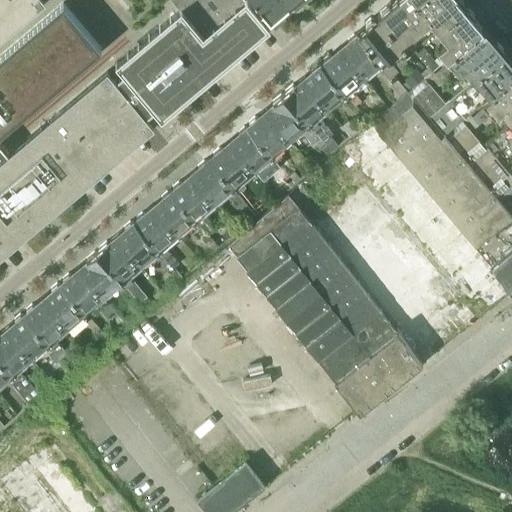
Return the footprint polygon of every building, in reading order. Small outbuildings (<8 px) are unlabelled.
[(0,0),(0,251),(151,124),(145,116),(154,108),(160,116),(161,117),(270,26),(266,21),(248,0),(171,0),(178,8),(114,60),(116,63),(109,69),(105,65),(6,149),(0,141),(0,128),(99,47),(62,2),(0,54),(0,33),(39,0),(0,0)] [(275,20),(289,9),(281,0),(254,0),(270,19),(272,17),(275,20)] [(298,0),(281,0),(289,9),(298,0)] [(417,0),(392,0),(385,6),(419,46),(432,35),(424,25),(432,18),(417,0)] [(417,0),(432,18),(442,28),(466,8),(463,5),(464,2),(462,0),(417,0)] [(406,57),(419,46),(385,6),(378,12),(378,13),(378,14),(378,15),(375,18),(375,17),(374,18),(371,18),(366,22),(366,25),(357,32),(358,32),(358,33),(387,67),(394,76),(401,70),(393,61),(403,53),(406,57)] [(466,8),(442,28),(445,33),(451,39),(442,46),(444,49),(433,58),(425,47),(419,52),(428,64),(421,71),(424,74),(448,54),(449,55),(483,28),(474,17),(474,14),(470,9),(467,9),(466,8)] [(340,48),(364,76),(374,67),(379,73),(387,67),(358,33),(356,34),(353,33),(348,38),(348,41),(340,48)] [(446,57),(408,90),(429,115),(446,101),(434,86),(443,83),(453,75),(463,86),(503,53),(502,52),(503,48),(498,42),(494,42),(486,33),(450,62),(446,57)] [(323,62),(322,63),(350,98),(356,93),(369,82),(364,76),(340,48),(331,55),(328,55),(323,59),(323,62)] [(429,115),(445,134),(511,77),(511,63),(508,58),(503,53),(463,86),(464,87),(447,101),(446,101),(429,115)] [(311,71),(303,78),(327,107),(339,97),(344,103),(350,98),(322,63),(321,62),(319,64),(316,64),(311,68),(311,71)] [(417,68),(404,79),(410,86),(423,75),(417,68)] [(511,77),(445,134),(465,158),(483,143),(472,130),(490,114),(487,111),(491,107),(497,113),(499,111),(509,122),(511,118),(511,77)] [(293,83),(283,92),(331,150),(338,144),(315,117),(327,107),(303,78),(294,85),(293,83)] [(400,96),(408,89),(398,78),(391,84),(400,96)] [(408,90),(371,122),(511,291),(511,290),(511,214),(505,207),(500,201),(483,180),(465,158),(445,134),(429,115),(408,90)] [(283,92),(272,101),(274,102),(266,108),(291,137),(301,129),(313,144),(317,141),(327,154),(331,150),(283,92)] [(361,99),(356,93),(350,98),(355,104),(356,103),(361,99)] [(247,124),(248,125),(277,159),(283,154),(278,148),(291,137),(266,108),(257,116),(255,115),(249,120),(249,123),(247,124)] [(465,158),(483,180),(511,155),(511,118),(509,122),(486,141),(489,145),(487,147),(483,143),(465,158)] [(342,126),(350,135),(357,130),(348,120),(342,126)] [(238,133),(230,140),(254,168),(264,160),(269,166),(277,159),(248,125),(247,126),(244,126),(238,130),(238,133)] [(242,178),(254,168),(230,140),(221,147),(219,147),(213,152),(213,154),(211,156),(240,190),(247,199),(255,193),(242,178)] [(511,155),(483,180),(500,201),(511,191),(511,155)] [(189,174),(213,202),(224,194),(229,200),(237,193),(208,159),(206,160),(203,160),(198,164),(198,167),(189,174)] [(285,178),(291,186),(301,178),(295,170),(285,178)] [(173,188),(171,190),(200,224),(208,233),(213,229),(201,213),(213,202),(189,174),(181,181),(178,181),(173,185),(173,188)] [(200,224),(171,190),(170,191),(167,191),(161,195),(161,198),(153,205),(176,233),(187,224),(193,230),(200,224)] [(511,191),(500,201),(505,207),(511,202),(511,191)] [(262,215),(392,382),(420,361),(312,224),(287,193),(262,215)] [(237,194),(230,200),(247,221),(254,215),(237,194)] [(258,212),(262,208),(256,201),(252,205),(258,212)] [(135,220),(164,254),(169,250),(170,249),(164,243),(176,233),(153,205),(144,212),(142,212),(136,216),(136,219),(135,220)] [(357,409),(392,382),(262,215),(227,244),(357,409)] [(116,235),(139,262),(150,253),(156,261),(164,254),(135,220),(134,219),(133,221),(130,221),(124,225),(124,228),(116,235)] [(208,234),(203,238),(208,243),(212,239),(208,234)] [(96,249),(125,284),(133,278),(127,272),(139,262),(116,235),(108,242),(106,240),(96,249)] [(213,240),(209,244),(213,248),(218,245),(213,240)] [(79,266),(102,293),(113,284),(118,290),(125,284),(96,249),(86,257),(87,259),(79,266)] [(179,262),(169,250),(164,254),(163,255),(173,267),(179,262)] [(102,293),(79,266),(71,273),(68,272),(63,277),(62,280),(61,281),(89,315),(96,309),(90,303),(102,293)] [(171,275),(176,281),(182,276),(177,270),(171,275)] [(42,297),(65,324),(76,315),(81,322),(89,315),(61,281),(59,282),(57,282),(51,287),(51,290),(42,297)] [(156,298),(163,292),(160,288),(153,295),(156,298)] [(31,303),(26,308),(26,311),(25,312),(62,356),(68,352),(58,340),(59,340),(54,334),(65,324),(42,297),(34,304),(31,303)] [(14,320),(7,327),(29,354),(39,346),(44,352),(47,350),(56,361),(62,356),(25,312),(23,313),(20,313),(15,318),(14,320)] [(0,332),(0,356),(36,399),(42,394),(17,364),(29,354),(7,327),(0,332)] [(0,356),(0,378),(3,376),(8,383),(10,381),(29,405),(36,399),(0,356)] [(64,362),(71,369),(77,364),(71,357),(64,362)] [(99,511),(49,441),(0,475),(0,511),(99,511)] [(209,511),(228,511),(263,484),(245,461),(198,498),(209,511)]
